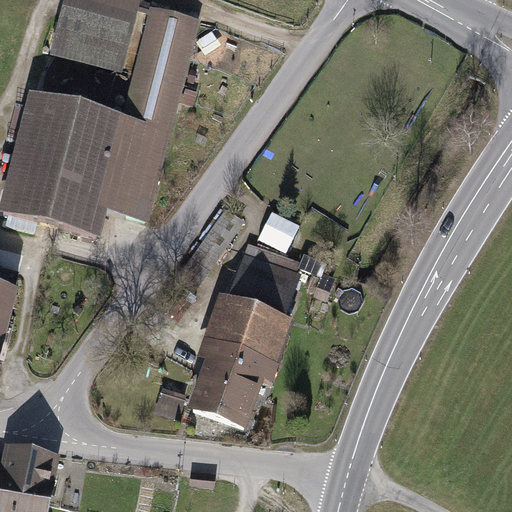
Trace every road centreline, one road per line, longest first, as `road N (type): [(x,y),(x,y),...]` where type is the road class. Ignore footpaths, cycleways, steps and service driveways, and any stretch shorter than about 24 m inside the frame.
road 1 (residential): [(48,429),(146,271),(350,0)]
road 2 (secondary): [(511,155),(414,316),(345,477)]
road 3 (residential): [(48,429),(94,445),(345,477)]
road 4 (track): [(37,249),(16,381),(48,429)]
road 5 (track): [(309,55),(163,0)]
road 6 (track): [(48,0),(0,143)]
road 7 (track): [(0,241),(146,271)]
